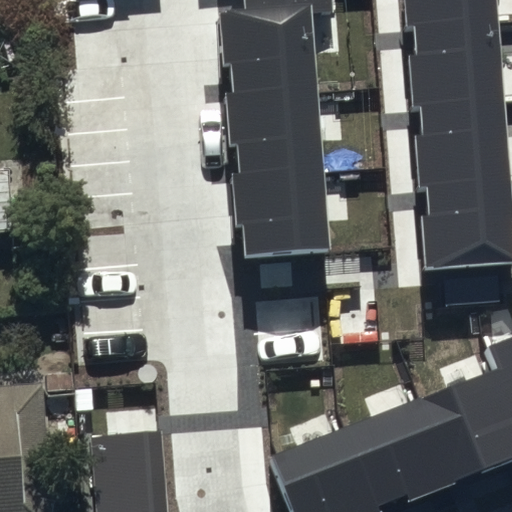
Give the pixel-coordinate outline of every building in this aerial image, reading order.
[(148,198),(141,71),(89,74),(88,48),(124,46),(121,0),(45,0),(56,203),(148,198)] [(336,0),(240,0),(241,8),(218,10),(222,64),(231,63),(233,91),(226,92),(230,143),(238,142),(241,175),(233,176),(236,225),(242,225),(245,258),(332,252),(315,16),(337,15),(336,0)] [(511,265),(511,176),(498,0),(400,0),(403,26),(413,25),(415,52),(406,53),(410,106),(422,105),(425,136),(415,137),(419,186),(428,185),(431,216),(422,217),(426,272),(511,265)] [(0,247),(14,247),(10,182),(0,182),(0,247)] [(490,370),(270,457),(291,511),(380,511),(511,459),(511,338),(482,350),(490,370)] [(0,511),(50,511),(43,394),(0,396),(0,511)] [(93,437),(97,511),(165,511),(161,433),(93,437)]
